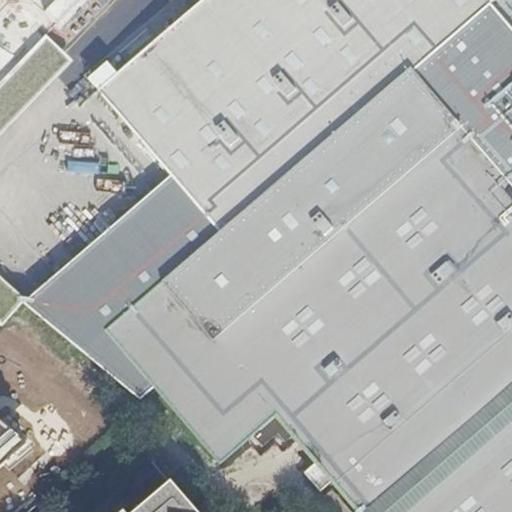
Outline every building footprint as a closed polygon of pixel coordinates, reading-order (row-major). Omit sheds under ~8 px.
[(0,0),(0,79),(48,47),(38,34),(23,30),(29,26),(45,30),(76,8),(78,0),(26,0),(23,14),(22,14),(11,11),(3,0),(0,0)] [(219,234),(162,283),(211,341),(155,389),(220,466),(254,438),(263,449),(279,435),(286,443),(294,436),(358,511),(511,511),(511,0),(203,0),(129,64),(119,53),(88,79),(97,90),(98,93),(89,101),(111,127),(121,119),(219,234)] [(32,200),(47,193),(31,158),(16,165),(32,200)] [(50,222),(65,212),(54,196),(40,206),(50,222)] [(211,341),(162,283),(105,332),(155,389),(211,341)] [(195,511),(170,482),(139,507),(133,511),(124,511),(123,511),(121,511),(195,511)] [(124,511),(133,511),(139,507),(135,501),(123,511),(124,511)]
